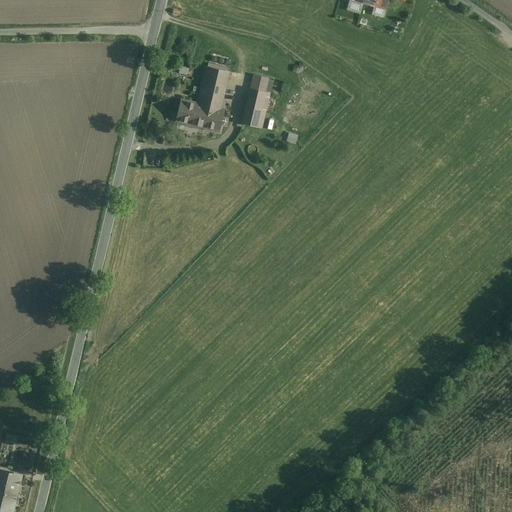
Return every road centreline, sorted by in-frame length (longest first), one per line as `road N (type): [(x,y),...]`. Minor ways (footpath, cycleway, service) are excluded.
road 1 (secondary): [(39,511),(153,31)]
road 2 (unclassified): [(0,32),(153,31)]
